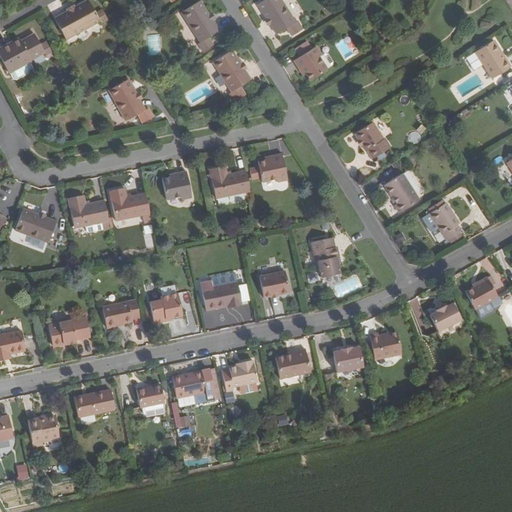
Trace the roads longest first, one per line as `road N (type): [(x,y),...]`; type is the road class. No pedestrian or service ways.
road 1 (residential): [(0,388),(338,318),(409,287)]
road 2 (residential): [(0,106),(11,157),(26,173),(46,175),(303,121)]
road 3 (residential): [(409,287),(303,121)]
road 4 (residential): [(303,121),(225,0)]
